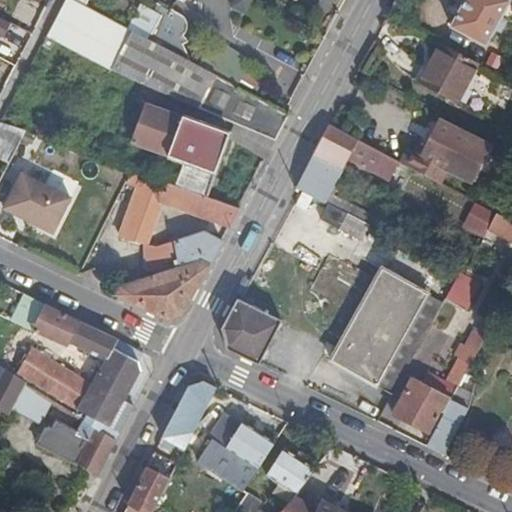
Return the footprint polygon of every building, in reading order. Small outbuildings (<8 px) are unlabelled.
[(94,9),(76,0),(60,0),(50,20),(96,44),(110,17),(94,9)] [(76,0),(94,9),(98,0),(76,0)] [(511,0),(462,0),(450,22),(485,41),(500,14),(511,20),(511,0)] [(168,46),(196,61),(188,44),(195,41),(189,34),(189,30),(187,23),(181,13),(174,8),(162,2),(161,4),(153,1),(137,31),(168,46)] [(110,17),(96,44),(120,55),(117,62),(151,79),(168,46),(137,31),(110,17)] [(480,60),(441,39),(423,79),(458,99),(480,60)] [(277,137),(292,110),(196,61),(168,46),(151,79),(236,118),(277,137)] [(210,192),(230,132),(231,128),(148,97),(144,107),(152,110),(148,121),(139,118),(133,138),(185,156),(177,180),(210,192)] [(0,152),(9,158),(24,126),(0,116),(0,152)] [(408,144),(401,159),(430,175),(437,162),(460,175),(478,141),(431,116),(422,133),(431,138),(423,153),(414,148),(408,144)] [(270,152),(277,137),(236,118),(231,128),(230,132),(270,152)] [(383,148),(331,119),(296,183),(327,199),(347,210),(351,202),(328,190),(350,151),(390,174),(400,158),(383,148)] [(422,133),(414,148),(423,153),(431,138),(422,133)] [(234,218),(242,203),(210,192),(177,180),(155,172),(154,177),(157,178),(155,186),(167,191),(166,194),(234,218)] [(20,175),(0,213),(50,238),(70,200),(20,175)] [(163,201),(146,194),(141,204),(129,233),(145,240),(163,201)] [(347,210),(327,199),(320,213),(362,235),(369,222),(347,210)] [(120,228),(129,233),(141,204),(133,200),(120,228)] [(454,206),(440,200),(433,216),(446,222),(454,206)] [(375,216),(351,202),(347,210),(369,222),(371,223),(375,216)] [(511,222),(495,213),(487,226),(511,240),(511,222)] [(186,307),(224,236),(203,226),(180,235),(159,243),(154,244),(158,254),(177,247),(181,261),(109,286),(166,313),(186,307)] [(157,237),(159,243),(180,235),(178,229),(157,237)] [(308,295),(354,320),(378,276),(332,250),(308,295)] [(354,320),(349,329),(353,332),(390,265),(386,263),(378,276),(354,320)] [(353,332),(337,362),(379,385),(430,288),(390,265),(353,332)] [(458,269),(444,296),(464,307),(479,279),(461,271),(458,269)] [(379,385),(392,392),(444,296),(430,288),(379,385)] [(282,317),(237,293),(221,322),(227,346),(259,362),(282,317)] [(26,294),(11,320),(67,344),(68,342),(79,320),(26,294)] [(106,357),(117,339),(79,320),(68,342),(91,354),(93,351),(106,357)] [(439,408),(444,411),(458,386),(485,335),(474,328),(465,343),(459,354),(445,378),(443,381),(449,383),(443,394),(420,382),(411,377),(393,413),(427,431),(439,408)] [(353,332),(349,329),(333,360),(337,362),(353,332)] [(451,349),(459,354),(465,343),(457,338),(451,349)] [(87,423),(116,441),(135,404),(127,400),(142,371),(139,362),(129,357),(134,347),(117,339),(106,357),(91,385),(30,350),(18,370),(92,414),(87,423)] [(427,368),(420,382),(443,394),(449,383),(443,381),(445,378),(427,368)] [(0,369),(0,412),(6,417),(11,409),(24,387),(0,369)] [(172,422),(166,434),(188,446),(218,386),(205,379),(191,385),(172,422)] [(24,387),(11,409),(27,420),(41,394),(26,384),(24,387)] [(432,447),(444,453),(458,422),(470,392),(458,386),(444,411),(426,444),(432,447)] [(258,468),(276,441),(245,420),(242,424),(227,414),(205,447),(240,471),(248,460),(258,468)] [(97,477),(116,441),(87,423),(80,436),(57,421),(53,428),(46,424),(38,437),(75,463),(86,469),(97,477)] [(75,463),(38,437),(35,442),(58,457),(59,459),(72,468),(75,463)] [(296,493),(317,467),(285,446),(268,473),(280,481),(296,493)] [(153,511),(175,471),(153,459),(130,503),(146,511),(153,511)] [(296,493),(280,481),(272,492),(288,503),(296,493)] [(250,493),(237,511),(252,511),(261,499),(250,493)] [(318,511),(319,511),(313,509),(296,493),(288,503),(280,511),(318,511)] [(352,511),(325,498),(319,511),(318,511),(352,511)] [(146,511),(130,503),(125,511),(146,511)]
